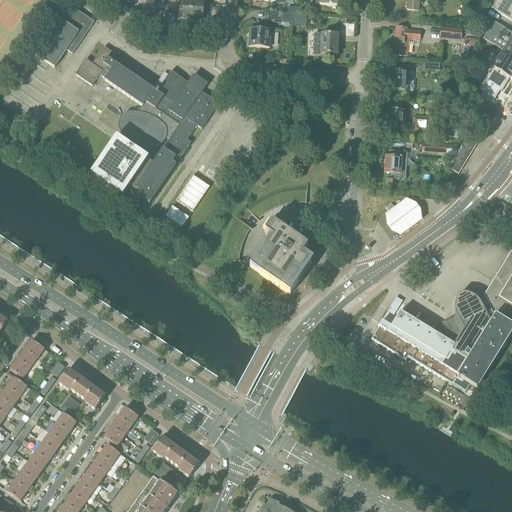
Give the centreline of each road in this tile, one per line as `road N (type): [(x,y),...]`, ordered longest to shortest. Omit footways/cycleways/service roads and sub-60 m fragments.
road 1 (primary): [(254,425),(0,261)]
road 2 (primary): [(0,283),(244,447)]
road 3 (residential): [(29,324),(121,394),(34,511)]
road 4 (residential): [(362,77),(352,211),(353,242),(368,276)]
road 5 (residential): [(362,77),(236,68),(226,55),(228,0)]
road 6 (primary): [(409,511),(254,425)]
road 7 (unknown): [(388,278),(428,299),(449,288),(498,228)]
road 8 (primary): [(244,447),(362,511)]
road 9 (tertiary): [(368,276),(308,318),(286,359)]
